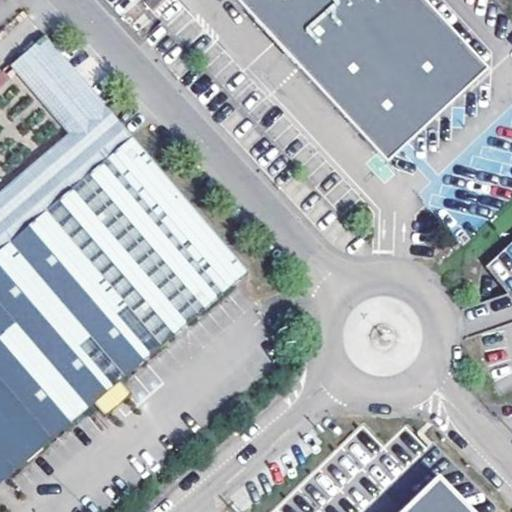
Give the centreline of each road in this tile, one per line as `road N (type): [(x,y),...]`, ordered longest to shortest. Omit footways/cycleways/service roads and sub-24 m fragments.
road 1 (unclassified): [(345,295),(73,0)]
road 2 (residential): [(341,371),(177,511)]
road 3 (residential): [(429,362),(435,322),(421,297),(384,281),(345,295)]
road 4 (unclassified): [(511,470),(429,362)]
